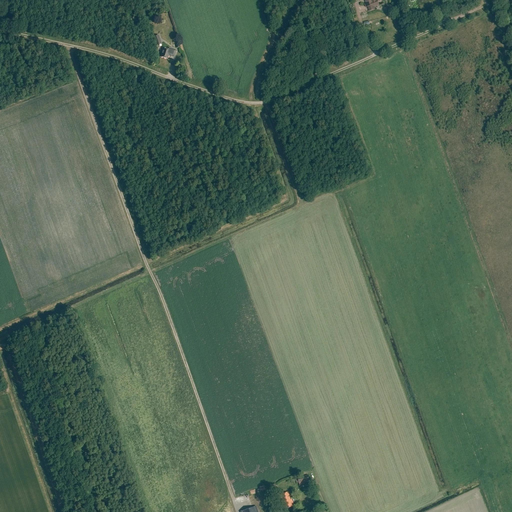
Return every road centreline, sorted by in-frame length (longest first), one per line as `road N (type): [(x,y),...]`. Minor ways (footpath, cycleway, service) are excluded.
road 1 (unclassified): [(494,0),(257,103),(0,30)]
road 2 (unknown): [(62,43),(234,501)]
